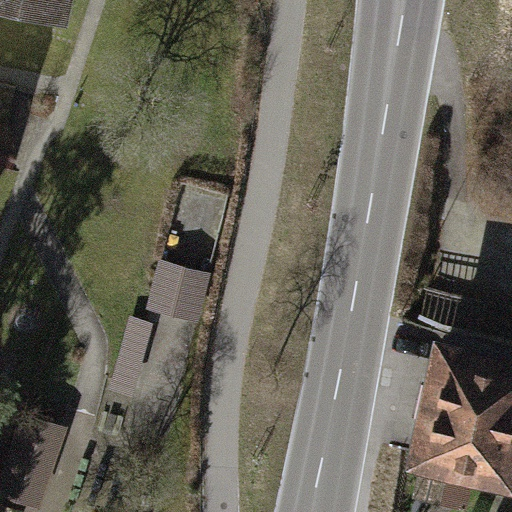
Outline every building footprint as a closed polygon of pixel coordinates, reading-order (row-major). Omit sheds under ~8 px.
[(0,0),(0,6),(73,22),(78,0),(0,0)] [(215,274),(163,260),(150,309),(202,323),(215,274)] [(156,323),(133,316),(112,388),(135,395),(156,323)] [(511,494),(511,358),(434,340),(404,469),(511,495),(511,494)] [(70,426),(24,411),(0,480),(0,495),(42,509),(70,426)]
